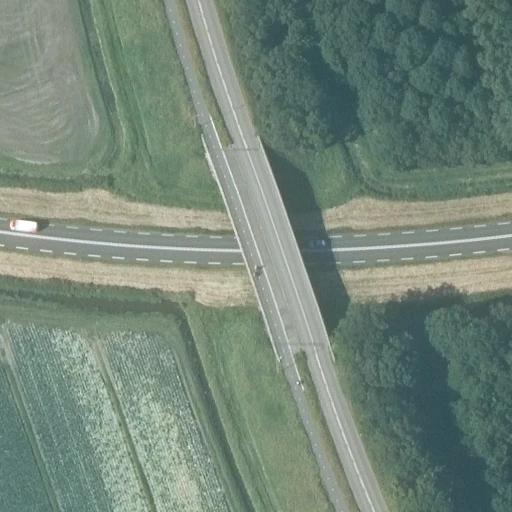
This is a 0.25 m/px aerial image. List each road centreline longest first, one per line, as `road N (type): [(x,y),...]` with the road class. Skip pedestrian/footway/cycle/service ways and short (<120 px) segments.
road 1 (tertiary): [(371,511),(199,0)]
road 2 (secondary): [(511,236),(237,251),(0,232)]
